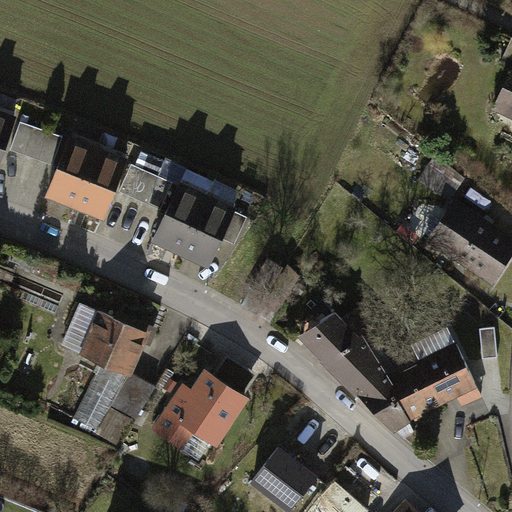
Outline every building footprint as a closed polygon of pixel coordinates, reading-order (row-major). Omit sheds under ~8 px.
[(511,66),(511,40),(509,39),(498,60),(511,66)] [(511,140),(511,142),(511,78),(496,111),(511,119),(511,140)] [(0,166),(20,118),(0,109),(0,166)] [(56,163),(67,136),(31,122),(20,149),(56,163)] [(135,164),(75,136),(51,188),(111,216),(135,164)] [(422,181),(452,202),(466,183),(436,162),(422,181)] [(243,210),(185,180),(158,233),(216,263),(243,210)] [(511,257),(511,235),(456,200),(432,237),(497,280),(511,257)] [(90,352),(133,372),(154,327),(112,307),(90,352)] [(304,336),(396,427),(488,385),(470,347),(405,374),(351,314),(304,336)] [(511,366),(511,338),(500,338),(498,366),(511,366)] [(217,444),(250,394),(214,369),(200,390),(193,385),(172,415),(217,444)] [(287,438),(263,469),(301,498),(325,466),(287,438)] [(330,511),(378,511),(391,496),(356,470),(327,509),(330,511)] [(425,511),(413,500),(402,511),(425,511)]
